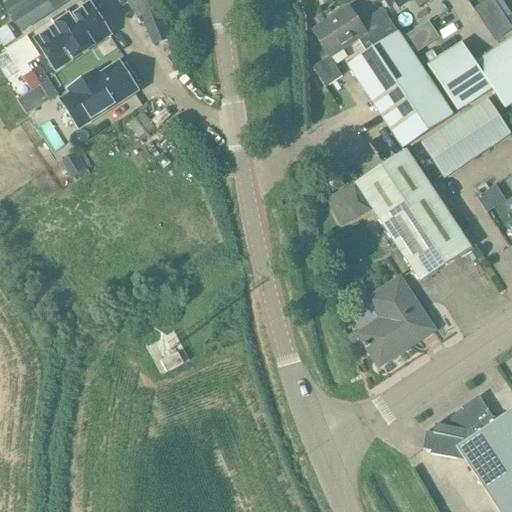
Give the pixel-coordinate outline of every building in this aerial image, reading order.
[(8,0),(3,4),(22,33),(72,0),(8,0)] [(124,0),(137,19),(163,2),(162,0),(124,0)] [(388,0),(389,0),(388,0),(394,0),(400,9),(414,0),(420,9),(433,0),(388,0)] [(511,28),(493,0),(488,0),(474,10),(495,43),(511,31),(511,28)] [(0,24),(0,25),(9,19),(0,5),(0,24)] [(54,30),(32,44),(52,76),(110,39),(90,7),(70,20),(66,13),(50,23),(54,30)] [(342,51),(358,40),(367,54),(398,33),(382,9),(360,24),(349,8),(312,32),(329,58),(330,59),(331,58),(342,51)] [(170,39),(159,10),(142,17),(153,45),(170,39)] [(6,26),(0,30),(0,42),(1,44),(13,36),(12,35),(6,26)] [(398,33),(367,54),(348,66),(403,150),(453,117),(398,33)] [(20,74),(29,68),(27,65),(35,60),(39,57),(27,38),(5,51),(20,74)] [(511,38),(474,63),(461,44),(427,66),(458,113),(492,91),(505,110),(511,105),(511,38)] [(329,58),(312,69),(326,88),(342,77),(330,59),(329,58)] [(48,80),(35,60),(27,65),(29,68),(40,86),(48,80)] [(59,102),(79,132),(139,93),(119,63),(99,76),(97,71),(67,90),(70,95),(59,102)] [(51,86),(48,80),(40,86),(47,97),(50,102),(58,97),(51,86)] [(40,86),(17,101),(24,111),(47,97),(40,86)] [(510,135),(488,101),(421,145),(444,180),(510,135)] [(355,108),(322,124),(327,132),(359,116),(355,108)] [(143,114),(128,125),(140,142),(156,131),(143,114)] [(167,139),(162,142),(169,152),(174,148),(167,139)] [(472,250),(407,151),(357,184),(328,200),(340,228),(372,212),(420,284),(472,250)] [(75,154),(63,162),(74,179),(86,171),(75,154)] [(429,325),(400,280),(369,300),(381,320),(358,336),(379,368),(405,350),(406,349),(407,348),(408,346),(408,345),(407,343),(407,342),(402,335),(407,332),(411,337),(429,325)] [(498,511),(511,511),(511,411),(500,420),(493,418),(479,397),(461,409),(463,412),(446,428),(435,426),(434,434),(426,433),(423,451),(431,452),(431,455),(457,460),(461,456),(498,511)]
